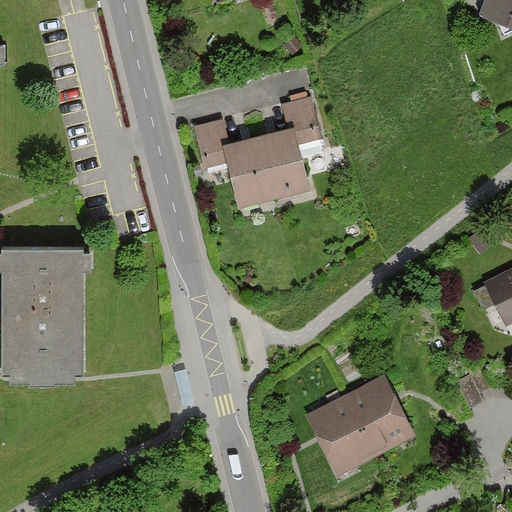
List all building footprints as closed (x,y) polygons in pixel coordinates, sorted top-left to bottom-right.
[(263,0),(212,0),(216,14),(264,2),(263,0)] [(511,29),(511,0),(487,0),(481,13),(511,29)] [(301,152),(273,153),(276,214),(309,213),(306,170),(331,168),(328,121),(300,123),(301,152)] [(231,133),(197,134),(199,177),(235,175),(238,216),(276,214),(273,153),(232,155),(231,133)] [(482,227),(468,237),(480,253),(494,243),(482,227)] [(82,244),(3,244),(3,248),(0,248),(0,265),(3,266),(3,368),(11,368),(11,376),(30,376),(30,379),(57,379),(57,376),(75,376),(75,367),(82,367),(82,267),(92,267),(92,248),(82,248),(82,244)] [(511,264),(480,289),(511,331),(511,264)] [(447,391),(461,420),(474,414),(470,406),(483,399),(479,391),(492,384),(480,359),(466,365),(470,372),(456,379),(460,385),(447,391)] [(195,401),(186,367),(174,370),(183,404),(195,401)] [(387,378),(348,398),(378,456),(417,436),(387,378)] [(348,398),(309,418),(339,476),(378,456),(348,398)]
